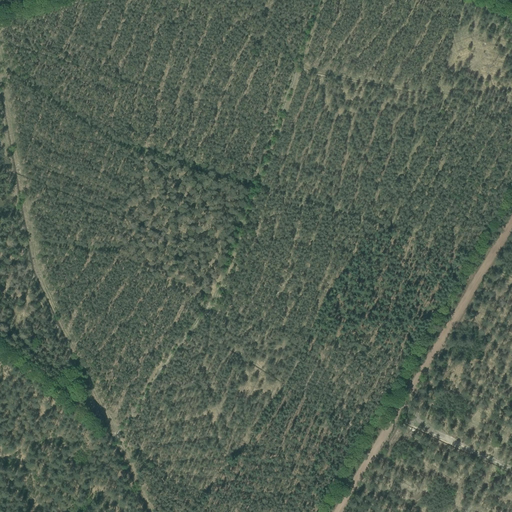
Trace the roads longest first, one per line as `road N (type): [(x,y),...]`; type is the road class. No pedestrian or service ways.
road 1 (track): [(0,76),(106,138),(473,252),(511,187)]
road 2 (track): [(337,511),(511,219)]
road 3 (track): [(473,252),(319,511)]
road 4 (track): [(0,340),(110,438),(143,511)]
road 5 (track): [(511,463),(397,413)]
